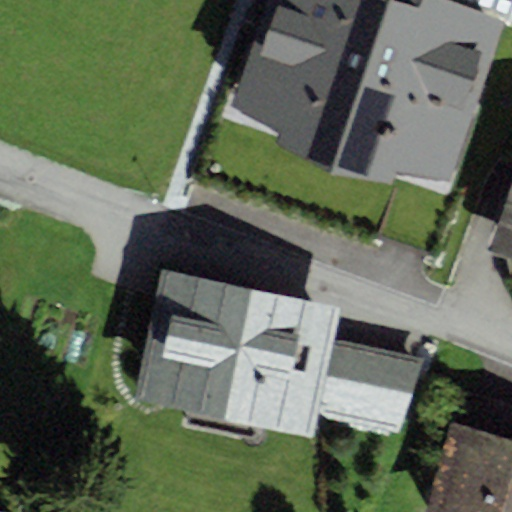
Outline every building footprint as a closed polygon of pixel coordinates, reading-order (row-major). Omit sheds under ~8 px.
[(380,0),(377,8),(353,0),(257,0),(230,80),(298,102),(292,120),(365,145),(370,131),(408,144),(455,7),(434,0),(380,0)] [(511,179),(489,250),(511,257),(511,179)] [(338,306),(160,268),(132,399),(311,437),(316,413),(398,432),(424,358),(331,338),(338,306)] [(460,425),(449,421),(423,511),(511,511),(511,403),(469,392),(460,425)] [(66,511),(65,511),(109,511),(104,497),(66,511)]
